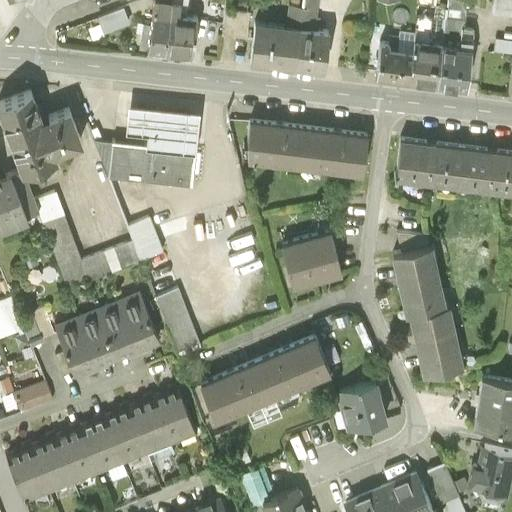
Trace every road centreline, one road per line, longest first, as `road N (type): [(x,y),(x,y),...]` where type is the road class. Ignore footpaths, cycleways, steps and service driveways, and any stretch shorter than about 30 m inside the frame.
road 1 (secondary): [(24,57),(387,99)]
road 2 (residential): [(363,290),(415,427),(403,442),(326,464)]
road 3 (residential): [(363,290),(387,99)]
road 4 (residential): [(195,357),(363,290)]
road 5 (secondary): [(387,99),(511,114)]
